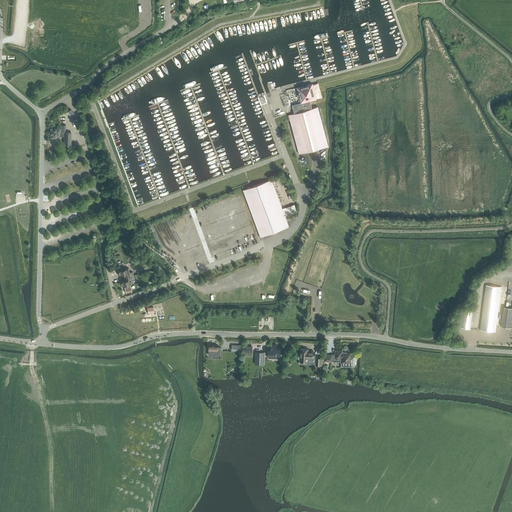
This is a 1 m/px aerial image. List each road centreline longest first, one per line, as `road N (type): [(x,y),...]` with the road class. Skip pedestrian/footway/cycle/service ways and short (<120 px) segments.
road 1 (unclassified): [(511,352),(351,334),(174,333),(120,347),(41,343)]
road 2 (unclassified): [(41,343),(42,114),(168,26)]
road 3 (unknown): [(376,337),(384,292),(352,260),(363,224)]
